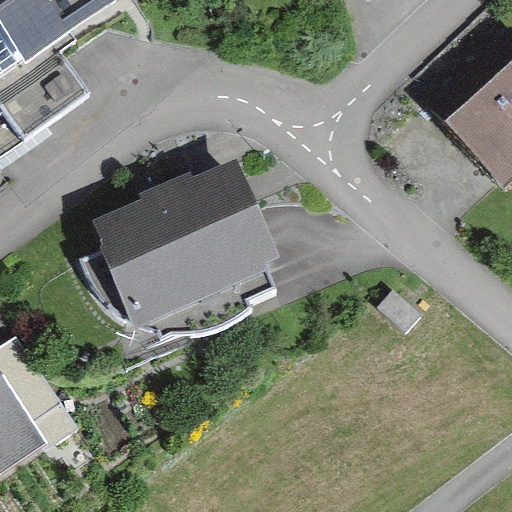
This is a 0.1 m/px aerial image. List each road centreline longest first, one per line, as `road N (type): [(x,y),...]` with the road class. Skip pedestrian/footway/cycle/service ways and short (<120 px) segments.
road 1 (residential): [(315,148),(267,108),(197,105),(0,234)]
road 2 (residential): [(511,309),(315,148)]
road 3 (residential): [(315,148),(350,102),(455,0)]
